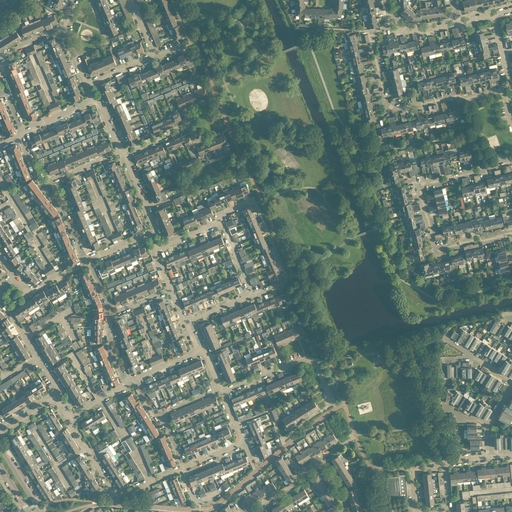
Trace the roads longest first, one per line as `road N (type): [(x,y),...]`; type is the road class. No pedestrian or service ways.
road 1 (residential): [(511,162),(420,188),(435,250),(511,231)]
road 2 (residential): [(503,90),(388,111),(372,34),(393,20)]
road 3 (residential): [(185,322),(249,294),(223,226),(154,249)]
road 4 (residential): [(67,419),(112,492),(180,470)]
road 5 (residential): [(221,393),(302,359),(315,363),(336,408)]
road 6 (residential): [(434,511),(414,504),(415,472),(490,456)]
